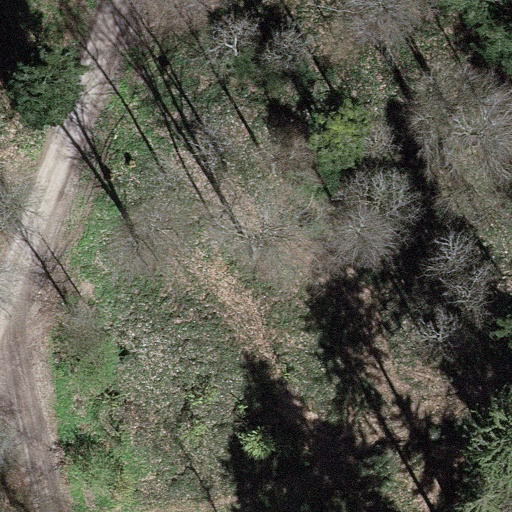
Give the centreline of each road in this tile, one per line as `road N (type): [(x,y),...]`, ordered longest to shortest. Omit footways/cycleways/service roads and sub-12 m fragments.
road 1 (track): [(0,326),(124,0)]
road 2 (track): [(14,288),(59,511)]
